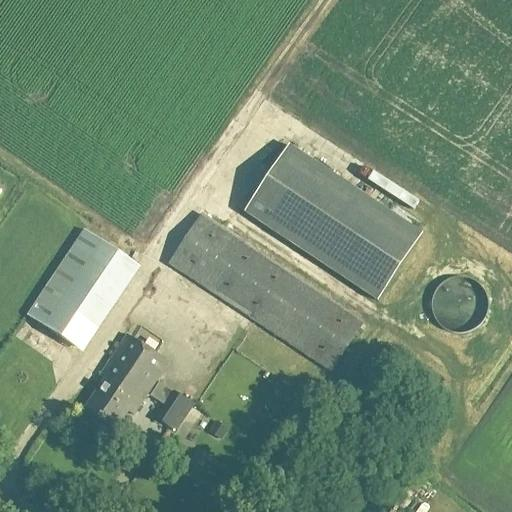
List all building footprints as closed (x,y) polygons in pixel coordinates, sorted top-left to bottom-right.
[(289,146),(244,213),(378,302),(423,235),(289,146)] [(202,216),(169,265),(331,372),(364,323),(202,216)] [(69,220),(12,305),(73,346),(130,261),(69,220)] [(134,415),(168,363),(127,335),(101,374),(100,374),(100,375),(106,379),(85,410),(115,430),(128,411),(134,415)] [(170,427),(187,401),(173,392),(156,418),(170,427)]
